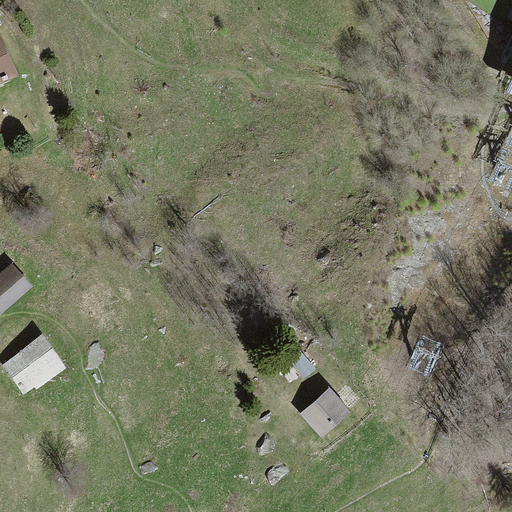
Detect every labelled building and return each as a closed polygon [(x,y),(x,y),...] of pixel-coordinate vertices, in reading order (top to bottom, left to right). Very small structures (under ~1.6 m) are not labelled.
[(0,39),(0,79),(15,73),(0,39)] [(9,259),(0,267),(0,306),(2,309),(31,282),(9,259)] [(39,331),(2,359),(25,390),(62,362),(39,331)] [(299,350),(289,358),(302,375),(313,367),(299,350)] [(301,407),(321,428),(345,404),(325,384),(301,407)]
